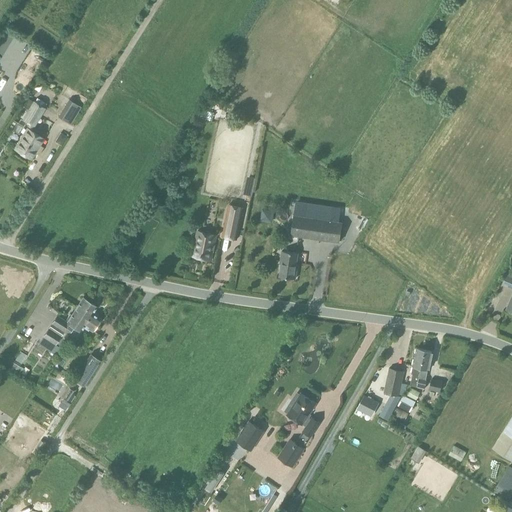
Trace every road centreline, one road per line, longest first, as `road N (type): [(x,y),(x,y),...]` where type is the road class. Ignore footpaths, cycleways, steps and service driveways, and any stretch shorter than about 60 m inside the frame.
road 1 (tertiary): [(511,350),(472,334),(153,285)]
road 2 (unclassified): [(8,511),(153,285)]
